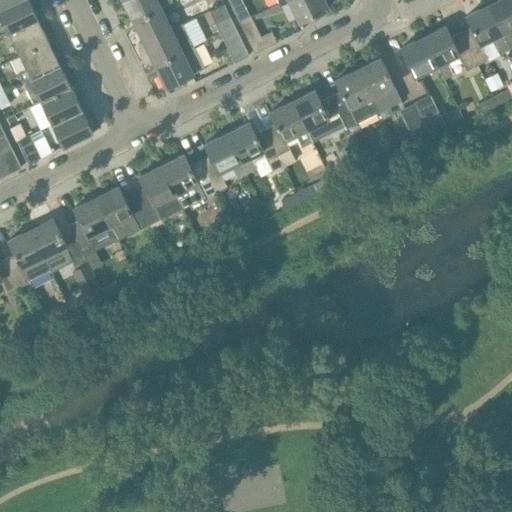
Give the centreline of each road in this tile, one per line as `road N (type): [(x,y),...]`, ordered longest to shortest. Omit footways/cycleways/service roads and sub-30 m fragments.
road 1 (residential): [(135,135),(381,13)]
road 2 (residential): [(0,201),(135,135)]
road 3 (residential): [(135,135),(70,0)]
